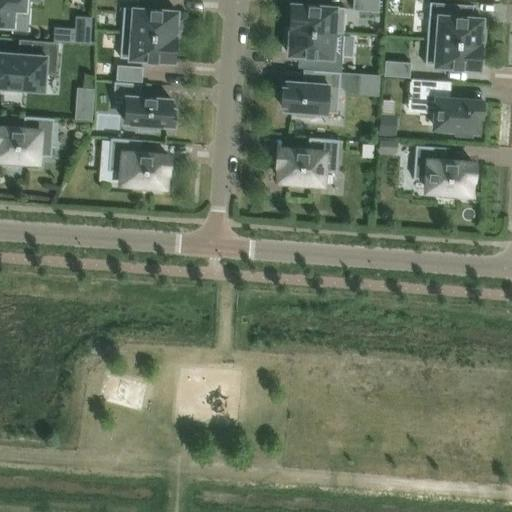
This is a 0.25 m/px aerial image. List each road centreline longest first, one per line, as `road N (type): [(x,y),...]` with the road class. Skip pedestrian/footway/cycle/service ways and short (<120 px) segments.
road 1 (unclassified): [(511,267),(223,244)]
road 2 (residential): [(223,244),(237,0)]
road 3 (unclassified): [(223,244),(0,230)]
